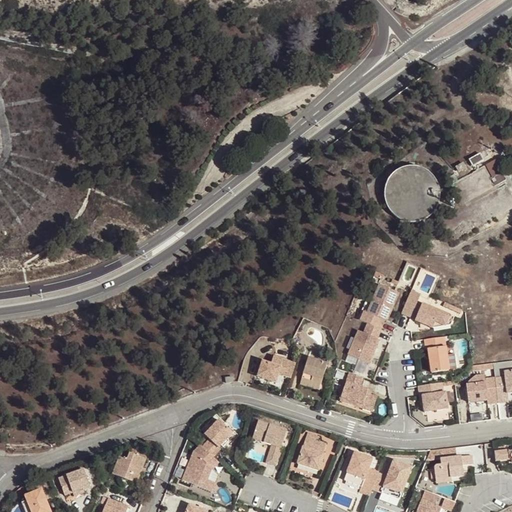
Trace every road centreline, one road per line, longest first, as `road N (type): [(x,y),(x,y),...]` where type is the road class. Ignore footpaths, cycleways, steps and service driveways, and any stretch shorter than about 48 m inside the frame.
road 1 (tertiary): [(0,310),(88,292),(150,264),(443,46)]
road 2 (tertiary): [(288,139),(128,258),(79,280),(0,295)]
road 3 (residential): [(163,416),(237,392),(370,438),(401,439)]
road 4 (trunk): [(381,12),(377,53),(288,139)]
road 5 (residential): [(14,473),(163,416)]
road 6 (tertiary): [(412,43),(288,139)]
